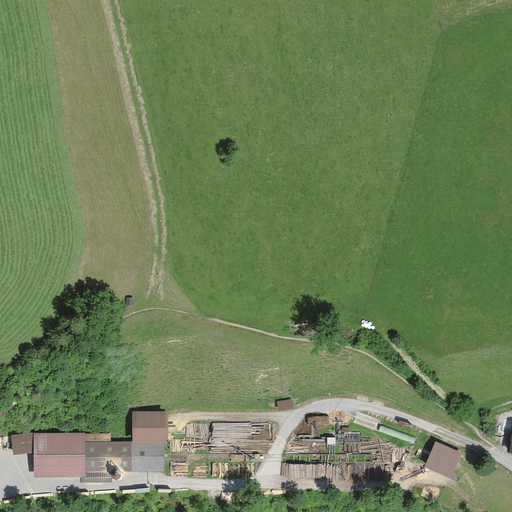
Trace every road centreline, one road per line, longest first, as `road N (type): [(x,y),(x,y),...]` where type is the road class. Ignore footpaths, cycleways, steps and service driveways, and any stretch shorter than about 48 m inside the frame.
road 1 (residential): [(268,483),(293,417),(342,404),(428,424),(511,465)]
road 2 (residential): [(30,487),(268,483)]
road 3 (residential): [(268,483),(394,484),(411,468),(448,483)]
